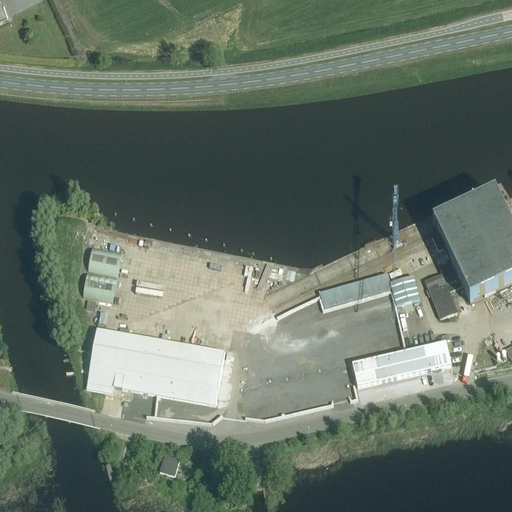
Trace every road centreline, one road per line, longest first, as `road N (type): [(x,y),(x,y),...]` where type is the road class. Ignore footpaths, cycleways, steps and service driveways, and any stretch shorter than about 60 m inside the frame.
road 1 (secondary): [(511,32),(197,89),(0,82)]
road 2 (unclassified): [(97,419),(194,442),(230,442),(511,380)]
